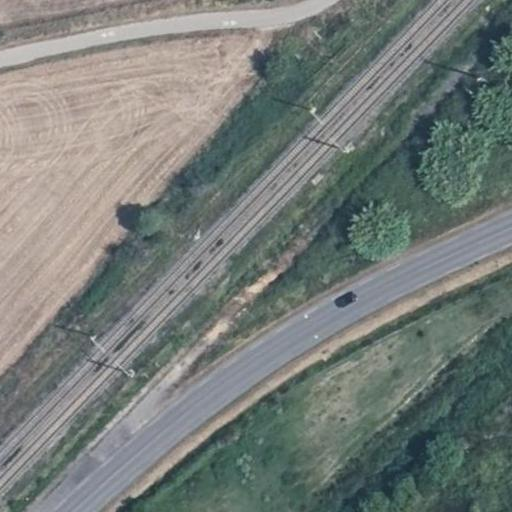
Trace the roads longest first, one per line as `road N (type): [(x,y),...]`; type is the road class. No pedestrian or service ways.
road 1 (tertiary): [(71,511),(187,412),(296,335),(511,227)]
road 2 (unclassified): [(323,0),(276,17),(151,28),(0,60)]
